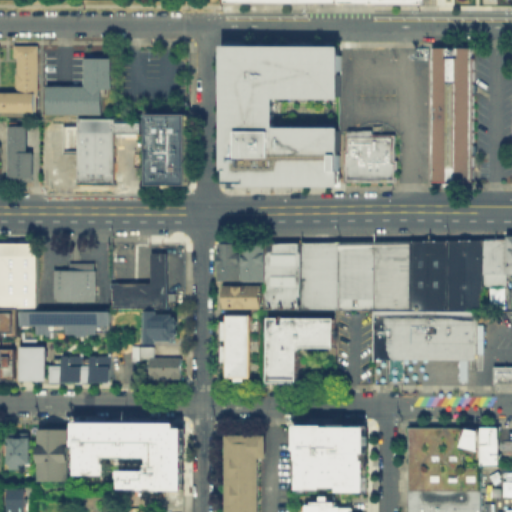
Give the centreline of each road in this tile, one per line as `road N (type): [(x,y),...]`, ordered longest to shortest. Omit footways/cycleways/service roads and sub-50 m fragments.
road 1 (secondary): [(0,213),(511,211)]
road 2 (residential): [(0,403),(386,405)]
road 3 (residential): [(207,25),(511,25)]
road 4 (residential): [(204,214),(201,511)]
road 5 (residential): [(0,23),(207,25)]
road 6 (residential): [(204,214),(207,25)]
